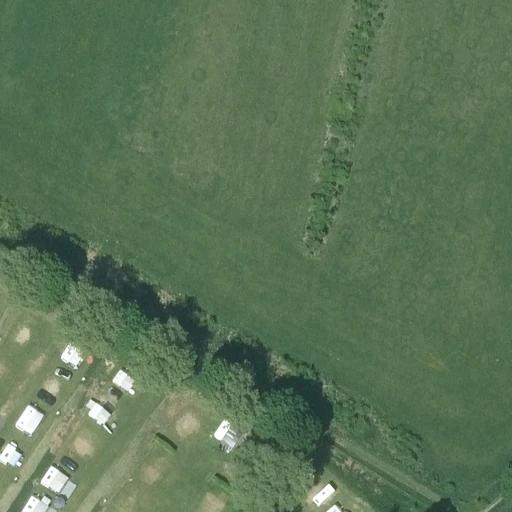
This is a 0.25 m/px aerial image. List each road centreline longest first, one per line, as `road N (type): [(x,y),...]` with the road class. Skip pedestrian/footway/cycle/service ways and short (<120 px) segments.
road 1 (track): [(254,511),(267,484),(261,474),(207,449),(193,455),(159,511)]
road 2 (track): [(64,511),(146,406)]
